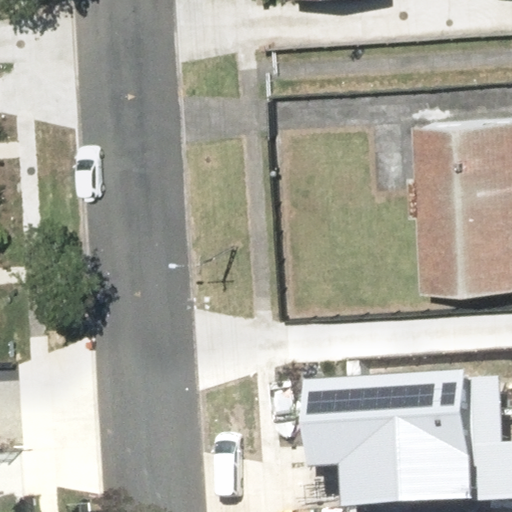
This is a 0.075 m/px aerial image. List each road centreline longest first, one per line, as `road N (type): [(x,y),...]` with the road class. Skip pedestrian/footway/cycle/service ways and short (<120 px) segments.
road 1 (residential): [(120,0),(148,400)]
road 2 (residential): [(0,406),(148,400)]
